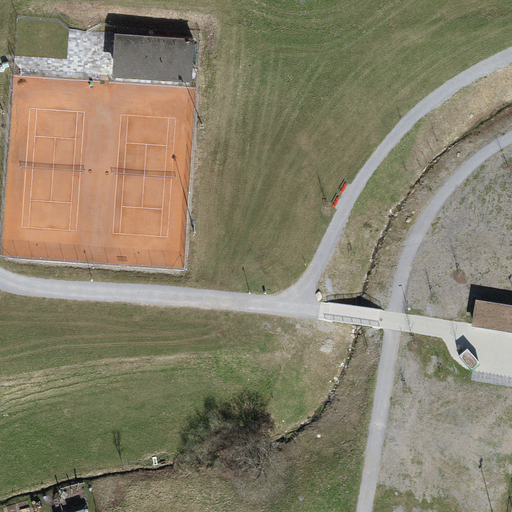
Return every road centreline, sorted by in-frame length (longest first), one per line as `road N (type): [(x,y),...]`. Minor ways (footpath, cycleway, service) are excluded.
road 1 (track): [(364,511),(393,320),(295,306),(387,142),(475,69),(511,52)]
road 2 (track): [(295,306),(0,276)]
